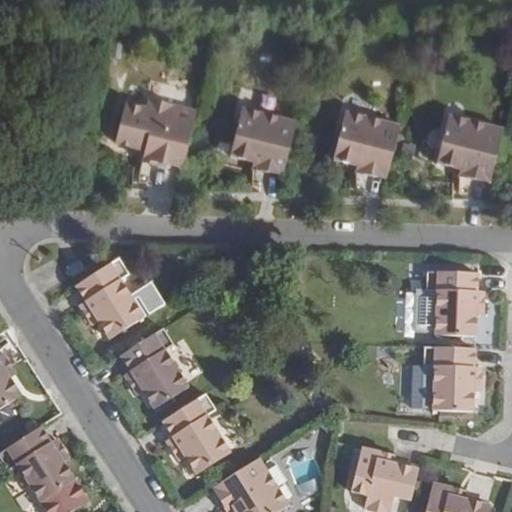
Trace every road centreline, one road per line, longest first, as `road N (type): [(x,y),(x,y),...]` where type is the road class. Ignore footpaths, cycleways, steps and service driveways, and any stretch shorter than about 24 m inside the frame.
road 1 (residential): [(0,222),(511,243)]
road 2 (residential): [(0,270),(151,511)]
